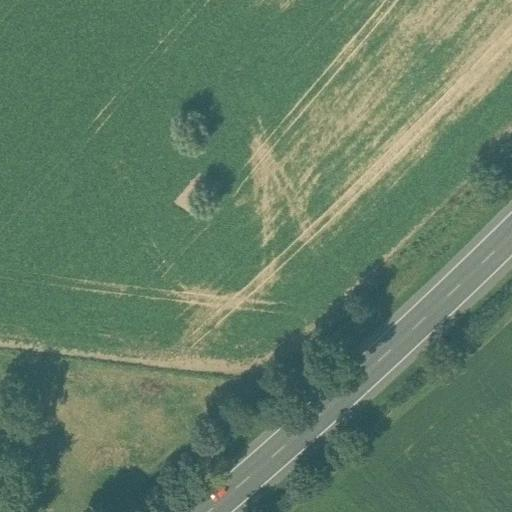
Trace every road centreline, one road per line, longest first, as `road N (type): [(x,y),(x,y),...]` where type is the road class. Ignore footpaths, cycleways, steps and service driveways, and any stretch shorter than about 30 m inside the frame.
road 1 (primary): [(511,232),(203,511)]
road 2 (track): [(281,511),(511,299)]
